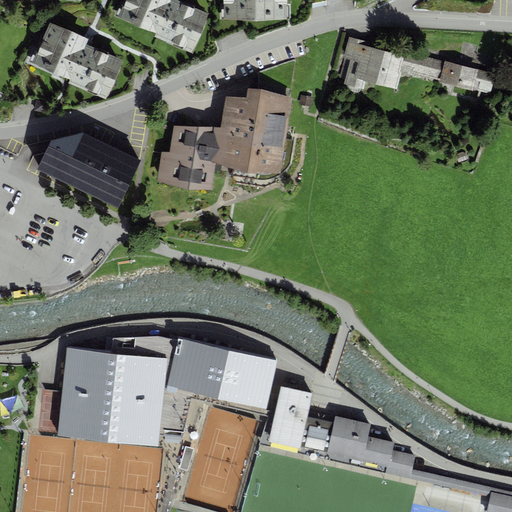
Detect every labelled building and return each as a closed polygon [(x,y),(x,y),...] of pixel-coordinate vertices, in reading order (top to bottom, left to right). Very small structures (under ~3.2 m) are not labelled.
[(124,0),(118,16),(156,33),(155,37),(192,53),(209,13),(180,0),(124,0)] [(223,0),(224,19),(286,19),(286,0),(223,0)] [(49,21),(31,62),(70,79),(69,83),(106,99),(123,59),(87,44),(89,38),(87,37),(49,21)] [(344,59),(339,77),(345,79),(344,84),(363,89),(365,81),(397,89),(401,73),(400,72),(401,66),(404,55),(369,46),(370,42),(348,36),(342,59),(344,59)] [(404,55),(401,66),(413,69),(411,73),(440,80),(445,61),(417,54),(416,56),(405,54),(404,55)] [(440,80),(439,82),(472,91),(473,89),(477,71),(478,70),(445,61),(440,80)] [(477,71),(473,89),(490,93),(495,76),(477,71)] [(247,173),(280,173),(291,98),(261,89),(248,88),(246,96),(226,96),(221,127),(215,162),(247,173)] [(312,97),(300,95),(299,104),(311,106),(312,97)] [(45,101),(36,100),(34,110),(44,112),(45,101)] [(161,152),(157,182),(211,191),(215,162),(221,127),(173,126),(169,152),(161,152)] [(37,170),(118,208),(141,160),(82,133),(51,141),(37,170)] [(112,339),(111,353),(67,348),(57,434),(158,445),(160,434),(184,437),(191,400),(234,409),(236,403),(268,408),(276,360),(178,338),(178,341),(158,338),(112,339)] [(312,393),(281,386),(271,428),(269,440),(300,447),(307,417),(312,393)] [(368,436),(371,424),(336,416),(334,423),(327,453),(362,461),(368,436)] [(300,447),(327,453),(334,423),(307,417),(300,447)] [(386,472),(388,467),(362,461),(327,453),(300,447),(269,440),(271,428),(264,427),(260,444),(386,472)] [(392,449),(394,442),(368,436),(362,461),(388,467),(392,449)] [(194,449),(185,446),(178,468),(187,471),(194,449)] [(410,469),(414,454),(392,449),(388,467),(386,472),(409,478),(410,469)] [(511,496),(511,492),(410,469),(409,478),(490,496),(491,491),(511,496)] [(485,511),(511,511),(511,496),(491,491),(490,496),(485,511)]
